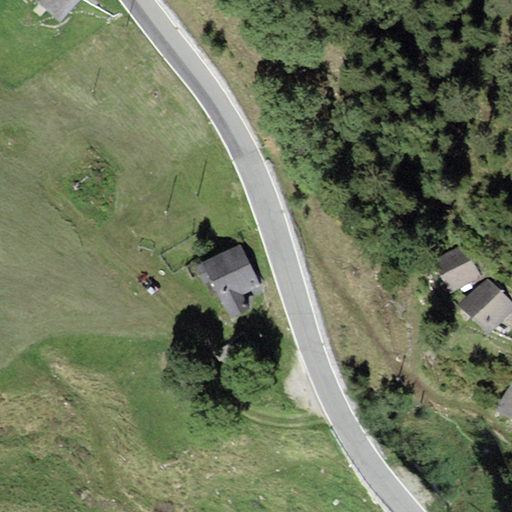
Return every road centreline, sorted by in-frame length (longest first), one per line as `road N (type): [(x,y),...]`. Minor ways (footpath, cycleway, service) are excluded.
road 1 (tertiary): [(146,0),(242,134),(339,417),(410,511)]
road 2 (track): [(250,156),(275,162),(307,247),(404,378),(511,435)]
road 3 (track): [(339,417),(288,423),(231,402),(205,372),(180,317),(120,266)]
